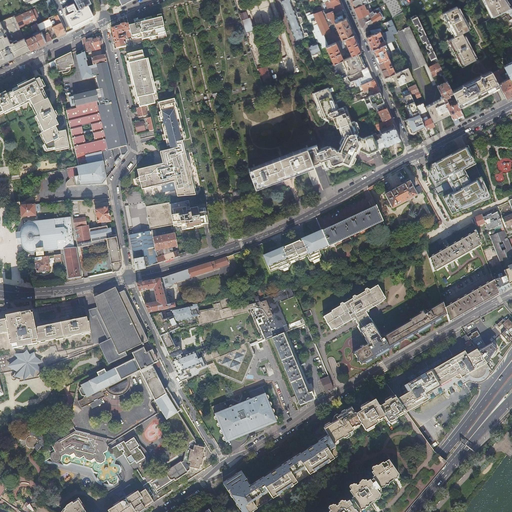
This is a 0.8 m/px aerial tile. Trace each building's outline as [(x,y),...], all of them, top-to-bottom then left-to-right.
[(74,0),(79,9),(88,5),(91,3),(89,0),(74,0)] [(291,0),(281,0),(296,40),(308,35),(307,33),(306,33),(304,34),(301,25),(302,24),(303,23),(301,18),(300,17),(298,18),(295,8),(297,7),(297,6),(295,1),(294,0),(292,1),(291,0)] [(332,9),(335,12),(343,9),(340,3),(339,0),(331,0),(329,1),(328,0),(327,0),(324,1),(328,10),(332,8),(332,9)] [(364,4),(372,0),(350,0),(354,8),(364,4)] [(483,0),(490,11),(486,14),(489,19),(494,16),(503,11),(511,7),(505,0),(483,0)] [(368,13),(370,13),(368,9),(367,10),(364,4),(354,8),(358,18),(368,14),(368,13)] [(93,16),(88,5),(79,9),(66,15),(72,26),(79,22),(93,16)] [(310,12),(311,14),(314,13),(324,10),(322,5),(317,7),(317,9),(310,12)] [(456,36),(449,40),(462,66),(477,58),(463,32),(470,28),(457,5),(443,13),(456,36)] [(511,6),(511,7),(503,11),(504,13),(506,12),(507,13),(509,12),(510,14),(509,15),(511,19),(509,20),(510,23),(511,21),(511,6)] [(26,12),(15,17),(20,27),(37,19),(33,9),(26,12)] [(324,10),(314,13),(319,26),(328,21),(325,14),(324,12),(324,10)] [(332,24),(337,21),(336,18),(334,13),(333,13),(332,11),(330,12),(330,11),(326,12),(327,13),(325,14),(328,21),(331,21),(332,24)] [(374,13),(373,11),(370,13),(368,13),(368,14),(370,17),(371,19),(373,24),(380,19),(381,20),(383,19),(383,18),(384,18),(380,11),(377,13),(376,12),(374,13)] [(322,48),(326,46),(335,42),(333,39),(326,42),(323,34),(334,29),(333,26),(336,25),(338,29),(336,30),(338,37),(341,36),(342,39),(344,38),(354,34),(347,17),(344,19),(337,21),(332,24),(331,21),(328,21),(319,26),(314,13),(311,14),(309,15),(322,48)] [(365,28),(373,24),(371,19),(369,20),(369,18),(368,18),(370,17),(368,14),(358,18),(362,27),(365,28)] [(25,39),(20,27),(15,17),(15,15),(0,22),(0,21),(0,64),(8,61),(30,50),(25,39)] [(427,52),(431,59),(436,57),(419,20),(417,15),(411,17),(415,25),(417,24),(418,27),(418,29),(419,30),(420,31),(421,34),(419,35),(423,42),(425,42),(426,44),(426,46),(426,48),(428,48),(430,51),(427,52)] [(161,34),(164,34),(160,16),(148,19),(148,18),(142,20),(141,20),(134,22),(132,23),(132,26),(131,26),(128,26),(128,27),(125,27),(128,38),(128,41),(133,39),(134,40),(138,40),(138,42),(146,40),(147,40),(152,39),(153,38),(153,36),(161,34)] [(250,17),(242,20),(246,32),(254,29),(250,17)] [(40,29),(40,30),(52,24),(49,18),(37,24),(40,29)] [(398,32),(392,19),(387,22),(389,26),(382,29),(390,46),(389,47),(393,56),(401,52),(393,34),(398,32)] [(57,37),(66,32),(62,22),(53,27),(57,37)] [(109,37),(112,51),(122,48),(121,42),(122,42),(121,38),(120,37),(117,38),(117,37),(119,36),(119,34),(122,33),(123,38),(124,39),(128,38),(125,27),(125,26),(122,26),(121,26),(121,25),(120,25),(117,26),(117,27),(116,27),(111,29),(112,29),(108,30),(109,37)] [(406,28),(403,30),(421,67),(427,64),(426,62),(410,27),(406,28)] [(380,31),(372,34),(366,37),(372,50),(386,44),(384,40),(381,41),(379,40),(379,39),(379,36),(382,35),(380,31)] [(25,39),(30,50),(46,42),(43,36),(41,32),(32,36),(31,34),(28,36),(29,38),(25,39)] [(43,36),(46,42),(52,39),(49,34),(43,36)] [(351,53),(352,56),(359,53),(360,52),(362,51),(354,34),(344,38),(348,48),(347,49),(348,50),(349,50),(350,51),(346,53),(348,54),(351,53)] [(85,37),(82,38),(84,48),(85,51),(85,52),(100,49),(99,44),(102,44),(101,39),(100,37),(86,40),(85,37)] [(326,46),(333,64),(335,63),(342,60),(344,59),(336,42),(335,42),(326,46)] [(319,56),(322,55),(320,49),(317,43),(309,46),(312,56),(317,54),(318,56),(319,56)] [(378,62),(389,57),(386,51),(385,49),(387,48),(386,44),(372,50),(378,62)] [(83,79),(92,77),(89,66),(87,59),(85,52),(85,51),(77,55),(81,74),(83,79)] [(146,106),(148,105),(155,104),(153,95),(155,94),(152,84),(151,80),(151,76),(149,71),(148,65),(147,60),(145,60),(143,51),(135,52),(127,54),(128,58),(128,59),(129,58),(130,62),(130,63),(130,64),(131,68),(131,71),(133,77),(133,78),(135,83),(134,83),(135,87),(135,88),(136,92),(136,94),(137,98),(138,98),(140,103),(139,103),(139,104),(140,107),(145,106),(146,106)] [(350,74),(361,69),(365,67),(364,64),(365,63),(361,56),(360,56),(359,53),(352,56),(344,59),(345,62),(344,62),(348,72),(350,71),(350,74)] [(68,54),(55,60),(58,71),(70,68),(71,67),(70,64),(68,54)] [(102,56),(92,58),(93,65),(107,62),(105,55),(104,55),(104,54),(102,55),(102,56)] [(392,64),(389,57),(378,62),(384,77),(392,74),(395,72),(392,66),(391,66),(390,65),(392,64)] [(344,59),(342,60),(348,75),(350,74),(350,71),(348,72),(344,62),(345,62),(344,59)] [(452,91),(439,62),(433,65),(431,59),(426,62),(427,64),(433,76),(442,72),(444,78),(444,79),(445,82),(437,86),(443,98),(450,114),(455,124),(460,122),(457,117),(463,114),(459,106),(452,91)] [(510,78),(511,81),(511,60),(503,65),(504,66),(510,78)] [(99,106),(116,101),(107,62),(93,65),(89,66),(92,77),(96,76),(96,78),(95,78),(98,88),(99,88),(99,90),(95,91),(98,102),(99,106)] [(261,80),(270,78),(265,65),(257,68),(261,80)] [(347,76),(341,78),(346,91),(373,79),(367,67),(365,67),(361,69),(364,76),(349,82),(347,76)] [(413,78),(408,67),(395,72),(392,74),(397,85),(405,82),(413,78)] [(488,73),(452,91),(459,106),(500,85),(499,83),(493,72),(490,67),(486,70),(488,73)] [(497,70),(493,72),(499,83),(500,85),(506,98),(511,94),(511,81),(510,78),(503,81),(501,79),(500,79),(498,75),(499,74),(497,70)] [(0,112),(3,111),(4,113),(30,100),(38,116),(36,117),(44,132),(41,133),(46,144),(45,145),(47,149),(55,148),(55,149),(70,147),(66,130),(58,132),(56,126),(59,125),(56,118),(57,117),(52,107),(50,103),(48,98),(42,88),(44,87),(39,78),(35,80),(34,79),(27,82),(28,84),(7,94),(6,91),(0,94),(0,112)] [(373,79),(346,91),(351,104),(358,101),(355,94),(370,88),(373,94),(380,91),(374,79),(373,79)] [(422,97),(416,84),(408,88),(410,92),(411,94),(415,93),(417,97),(420,96),(420,97),(422,97)] [(368,153),(371,152),(369,147),(377,144),(373,134),(363,138),(360,137),(357,138),(356,134),(358,133),(359,133),(355,122),(351,123),(348,116),(347,117),(343,108),(337,111),(329,89),(315,94),(317,100),(315,100),(321,115),(322,114),(323,117),(334,122),(336,127),(340,126),(344,136),(341,143),(356,150),(357,148),(368,153)] [(95,91),(74,95),(74,97),(76,106),(77,107),(98,102),(95,91)] [(373,94),(364,98),(365,100),(370,98),(373,105),(372,105),(370,102),(367,104),(369,110),(374,108),(373,106),(376,105),(384,101),(380,91),(373,94)] [(424,122),(423,121),(421,118),(422,118),(420,113),(418,109),(416,105),(415,103),(411,94),(410,92),(403,95),(407,104),(412,117),(406,119),(411,131),(414,132),(425,126),(424,122)] [(450,114),(443,98),(426,106),(431,117),(433,122),(450,114)] [(176,142),(185,140),(177,108),(176,108),(175,103),(176,103),(175,99),(159,103),(159,107),(161,112),(159,113),(161,121),(162,121),(163,124),(162,124),(166,139),(168,139),(171,149),(178,147),(176,142)] [(119,148),(127,146),(116,101),(99,106),(109,150),(112,150),(119,148)] [(386,105),(384,101),(376,105),(377,108),(378,110),(386,106),(386,105)] [(86,156),(102,152),(109,150),(99,106),(98,102),(77,107),(77,109),(66,111),(75,150),(79,166),(88,164),(86,156)] [(427,110),(423,102),(421,103),(416,105),(418,109),(420,113),(427,110)] [(147,115),(145,106),(140,107),(137,108),(136,108),(139,117),(147,115)] [(391,117),(387,108),(379,111),(381,117),(383,121),(385,120),(391,117)] [(388,126),(394,123),(391,117),(385,120),(388,126)] [(433,122),(431,117),(423,121),(424,122),(425,126),(427,130),(435,126),(433,122)] [(146,126),(145,124),(144,124),(143,121),(135,123),(137,132),(145,130),(145,126),(146,126)] [(385,146),(401,139),(395,127),(387,130),(380,133),(381,137),(385,146)] [(377,145),(379,149),(385,146),(381,137),(380,133),(377,134),(376,133),(375,131),(372,132),(372,134),(373,134),(377,144),(377,145)] [(189,195),(196,195),(195,191),(197,191),(185,140),(176,142),(178,147),(171,149),(162,151),(163,156),(161,156),(163,162),(163,165),(143,170),(142,168),(137,170),(142,189),(154,186),(162,184),(166,183),(170,183),(174,182),(177,196),(189,195)] [(356,151),(356,150),(341,143),(338,149),(349,154),(346,162),(342,160),(341,161),(344,162),(350,165),(356,151)] [(307,148),(313,163),(320,161),(320,162),(323,168),(333,164),(338,162),(341,161),(342,160),(346,162),(349,154),(338,149),(338,150),(338,149),(336,150),(335,148),(333,147),(331,148),(330,145),(318,150),(316,144),(307,148)] [(127,146),(119,148),(121,155),(118,158),(116,161),(116,162),(117,165),(122,158),(128,151),(127,146)] [(431,165),(429,173),(435,183),(444,179),(443,178),(447,176),(453,185),(457,193),(454,195),(454,194),(444,199),(453,216),(460,213),(459,209),(489,197),(482,179),(470,186),(461,169),(475,162),(468,146),(464,148),(431,165)] [(307,165),(313,163),(307,148),(307,147),(250,169),(250,168),(249,168),(255,185),(307,165)] [(109,150),(102,152),(104,160),(114,158),(112,150),(109,150)] [(104,160),(102,152),(86,156),(88,164),(104,160)] [(88,164),(79,166),(77,166),(79,175),(71,177),(70,178),(70,179),(69,180),(68,181),(67,182),(67,183),(67,184),(67,185),(67,186),(103,184),(107,179),(104,160),(88,164)] [(158,164),(142,168),(143,170),(163,165),(163,162),(161,162),(158,164)] [(77,166),(67,168),(69,177),(71,177),(79,175),(77,166)] [(392,208),(417,194),(413,189),(409,181),(385,195),(388,199),(390,203),(392,208)] [(417,195),(424,191),(420,185),(413,189),(417,194),(417,195)] [(151,227),(148,228),(148,229),(152,229),(151,227),(173,223),(173,224),(177,224),(177,227),(181,226),(182,228),(185,228),(186,230),(194,228),(193,227),(201,226),(201,225),(208,224),(205,209),(199,210),(198,208),(191,209),(189,202),(170,205),(170,203),(148,206),(151,227)] [(36,215),(35,204),(21,205),(22,217),(36,215)] [(383,221),(376,205),(322,230),(325,236),(328,244),(329,246),(383,221)] [(98,223),(102,222),(106,222),(111,221),(110,219),(108,207),(96,209),(98,223)] [(503,225),(497,212),(491,215),(491,214),(487,215),(487,216),(483,217),(485,223),(487,230),(501,224),(501,226),(503,225)] [(511,224),(511,213),(502,218),(506,227),(511,224)] [(482,215),(474,218),(477,226),(485,223),(483,217),(482,215)] [(63,249),(74,247),(70,217),(32,221),(31,220),(29,220),(28,220),(27,221),(27,220),(22,221),(22,226),(21,228),(21,230),(20,232),(22,244),(22,246),(23,247),(24,249),(26,250),(27,251),(29,252),(30,252),(31,253),(33,253),(35,253),(35,251),(37,251),(38,255),(43,254),(43,251),(63,249)] [(86,217),(74,219),(78,245),(78,250),(81,249),(80,245),(83,244),(82,238),(84,238),(90,237),(90,236),(91,239),(104,237),(106,236),(110,261),(112,272),(118,271),(122,266),(117,237),(110,238),(107,226),(106,226),(103,227),(90,229),(90,232),(89,232),(88,225),(87,226),(86,217)] [(318,248),(328,244),(325,236),(322,230),(314,234),(315,235),(313,236),(312,235),(305,238),(306,240),(300,242),(299,241),(285,247),(286,249),(280,251),(280,250),(264,257),(271,271),(279,268),(279,269),(283,271),(290,267),(291,264),(290,262),(307,255),(310,260),(312,261),(320,257),(321,255),(318,248)] [(433,271),(481,245),(476,232),(475,230),(474,231),(475,233),(429,258),(433,271)] [(511,257),(511,256),(511,248),(507,237),(505,230),(490,236),(500,261),(511,257)] [(159,262),(187,254),(186,251),(179,254),(178,250),(174,252),(173,247),(178,246),(175,233),(153,237),(152,231),(130,235),(129,235),(135,270),(145,268),(145,267),(158,263),(159,262)] [(104,240),(104,237),(91,239),(85,240),(84,238),(82,238),(83,244),(80,245),(104,240)] [(74,247),(63,249),(68,278),(81,276),(76,247),(74,247)] [(48,256),(36,257),(36,260),(37,271),(38,272),(50,270),(48,256)] [(225,256),(217,259),(218,261),(216,262),(218,266),(228,263),(225,256)] [(218,261),(217,259),(211,262),(170,275),(162,277),(160,278),(136,282),(140,291),(145,290),(145,291),(146,290),(145,290),(150,289),(154,288),(156,301),(153,302),(145,304),(149,313),(176,307),(175,302),(170,303),(167,304),(163,287),(165,288),(171,286),(173,284),(172,282),(190,277),(213,270),(213,268),(218,267),(218,266),(216,262),(218,261)] [(499,293),(510,287),(505,275),(502,276),(501,273),(495,276),(496,278),(494,279),(499,293)] [(499,293),(494,279),(444,307),(446,314),(449,321),(469,310),(499,293)] [(444,307),(442,301),(427,310),(428,311),(425,313),(423,309),(420,311),(420,312),(410,318),(410,320),(384,335),(381,335),(372,322),(366,311),(383,301),(382,300),(385,298),(378,285),(370,290),(368,288),(366,292),(365,291),(357,296),(356,296),(354,299),(353,298),(344,303),(343,303),(341,306),(340,305),(332,310),(332,311),(324,316),(326,320),(328,323),(329,325),(333,329),(336,327),(336,328),(355,317),(361,328),(361,329),(368,342),(364,345),(363,344),(360,346),(361,347),(353,351),(353,354),(355,354),(358,358),(357,361),(359,361),(361,364),(362,363),(365,363),(365,361),(370,358),(372,359),(435,323),(435,321),(440,318),(441,319),(442,316),(446,314),(444,307)] [(253,308),(254,310),(252,311),(264,340),(272,337),(283,333),(289,330),(277,301),(280,300),(280,302),(294,296),(290,286),(282,289),(281,288),(279,287),(276,288),(275,290),(276,292),(257,300),(256,296),(252,297),(253,301),(236,306),(235,306),(231,307),(228,297),(207,302),(197,304),(195,304),(193,304),(193,305),(168,310),(170,317),(162,318),(160,312),(150,314),(174,366),(202,355),(205,362),(219,356),(215,347),(209,349),(207,346),(196,350),(181,356),(180,354),(181,353),(179,350),(177,351),(171,338),(172,337),(173,336),(176,334),(177,334),(177,335),(180,333),(181,333),(181,332),(183,332),(185,332),(186,332),(187,332),(188,333),(190,332),(189,330),(234,317),(233,316),(245,312),(249,311),(248,309),(253,308)] [(127,355),(126,351),(142,343),(143,345),(144,344),(144,343),(148,341),(148,340),(143,330),(124,290),(118,293),(115,287),(111,289),(98,295),(94,297),(97,307),(88,309),(92,317),(97,315),(108,339),(99,344),(109,364),(127,355)] [(310,308),(302,312),(305,317),(312,314),(310,308)] [(13,346),(38,341),(35,327),(32,312),(28,313),(12,316),(6,317),(7,318),(10,332),(11,340),(13,346)] [(62,322),(65,336),(90,331),(87,317),(84,317),(68,321),(62,322)] [(499,327),(502,325),(506,329),(501,334),(509,342),(511,339),(511,319),(509,317),(505,321),(502,318),(496,323),(499,327)] [(0,333),(10,332),(7,318),(0,319),(0,333)] [(61,337),(65,336),(62,322),(58,322),(37,327),(35,327),(38,341),(40,341),(61,337)] [(283,333),(272,337),(300,404),(314,399),(311,392),(309,392),(307,392),(306,389),(308,388),(307,386),(305,386),(297,366),(298,366),(297,363),(296,364),(288,344),(289,343),(288,341),(287,342),(283,333)] [(471,340),(466,335),(462,337),(465,343),(471,340)] [(492,343),(478,351),(487,363),(497,348),(492,343)] [(0,357),(3,373),(14,371),(17,373),(15,376),(25,378),(24,377),(32,375),(34,376),(41,370),(40,369),(43,366),(68,356),(67,354),(83,349),(82,347),(57,352),(54,345),(0,356),(0,357)] [(465,383),(470,381),(473,382),(476,383),(480,382),(483,381),(485,380),(487,378),(490,375),(491,373),(492,371),(490,368),(487,363),(478,351),(474,345),(451,359),(431,371),(425,374),(425,373),(418,378),(418,379),(409,384),(409,383),(404,385),(408,392),(399,397),(397,399),(405,410),(406,412),(408,410),(418,405),(419,407),(449,390),(451,394),(454,392),(452,389),(457,385),(458,387),(465,383)] [(254,354),(251,346),(206,364),(206,365),(207,365),(208,366),(213,376),(214,375),(214,374),(217,373),(242,383),(254,354)] [(140,370),(155,400),(166,393),(164,389),(154,369),(152,364),(158,361),(152,349),(146,352),(143,347),(133,353),(133,354),(135,358),(110,370),(109,369),(109,368),(108,368),(107,368),(106,368),(105,368),(98,372),(100,375),(81,385),(82,387),(87,397),(129,375),(140,370)] [(206,364),(205,362),(202,355),(174,366),(178,375),(184,373),(183,370),(201,363),(202,366),(206,364)] [(159,360),(158,361),(152,364),(154,369),(162,365),(159,360)] [(87,397),(82,387),(80,387),(79,390),(82,395),(85,396),(83,398),(78,401),(82,407),(90,403),(100,398),(105,396),(104,392),(107,391),(109,392),(111,393),(113,394),(116,395),(118,395),(120,394),(123,393),(125,392),(127,391),(128,389),(129,387),(130,385),(131,382),(131,380),(130,378),(130,375),(129,375),(87,397)] [(326,393),(334,388),(329,376),(321,379),(326,393)] [(175,389),(175,387),(174,385),(172,384),(171,382),(169,381),(166,387),(168,391),(176,392),(176,391),(175,389)] [(262,386),(249,391),(252,398),(251,399),(250,398),(249,398),(248,397),(248,398),(247,398),(247,399),(247,400),(233,406),(233,405),(232,405),(231,405),(230,405),(229,406),(229,407),(228,408),(225,401),(212,407),(226,442),(240,436),(239,432),(245,430),(246,429),(247,431),(253,429),(252,427),(259,424),(261,428),(275,422),(262,386)] [(166,387),(164,389),(166,393),(155,400),(167,419),(178,412),(180,410),(178,407),(168,391),(166,387)] [(325,428),(336,443),(336,442),(344,437),(344,438),(348,436),(347,434),(353,431),(351,428),(354,426),(355,427),(357,425),(360,426),(360,424),(362,425),(366,432),(378,425),(377,422),(379,420),(380,421),(383,419),(385,419),(385,417),(389,422),(392,420),(392,421),(398,417),(397,415),(402,413),(401,412),(403,411),(405,410),(397,399),(396,397),(394,399),(392,400),(391,399),(385,402),(386,404),(380,407),(379,406),(375,400),(361,409),(362,411),(357,414),(355,414),(352,407),(346,411),(346,412),(336,418),(338,420),(333,423),(333,424),(325,428)] [(103,402),(100,398),(90,403),(92,408),(103,402)] [(129,429),(150,419),(150,412),(144,415),(143,413),(143,411),(138,410),(136,407),(132,406),(127,409),(128,409),(127,423),(125,419),(125,416),(119,415),(121,419),(124,419),(123,426),(124,429),(129,429)] [(184,460),(181,462),(181,461),(168,469),(169,471),(154,480),(153,479),(143,485),(145,489),(150,497),(154,495),(154,496),(161,491),(159,488),(174,478),(175,480),(188,472),(187,471),(190,469),(190,467),(191,463),(189,462),(191,449),(194,450),(195,445),(196,442),(194,440),(195,439),(178,412),(167,419),(184,446),(185,446),(186,448),(184,460)] [(246,429),(245,430),(248,437),(255,434),(252,427),(253,429),(247,431),(246,429)] [(35,447),(37,451),(43,447),(43,446),(44,443),(44,441),(43,439),(42,437),(41,436),(39,433),(38,432),(39,430),(34,428),(29,428),(29,430),(27,430),(25,431),(23,433),(22,434),(21,436),(18,436),(17,439),(23,448),(25,447),(27,445),(29,447),(31,448),(33,448),(35,447)] [(333,445),(336,443),(325,428),(324,429),(328,435),(333,445)] [(75,431),(51,445),(55,451),(51,453),(50,458),(52,461),(57,463),(60,460),(62,464),(67,465),(71,463),(91,468),(94,472),(99,473),(97,477),(100,481),(104,482),(108,480),(111,484),(114,485),(118,483),(119,478),(116,474),(120,472),(121,468),(119,464),(115,463),(116,459),(110,450),(106,442),(107,438),(75,431)] [(241,511),(251,511),(253,511),(254,510),(256,509),(274,498),(276,496),(280,494),(290,487),(294,485),(297,483),(311,474),(313,473),(317,470),(326,465),(326,464),(331,461),(335,459),(340,455),(338,453),(335,447),(333,445),(328,435),(319,441),(319,443),(313,446),(314,447),(307,451),(307,450),(301,454),(300,454),(283,464),(283,466),(277,470),(271,474),(270,474),(265,477),(263,477),(253,484),(252,486),(251,486),(250,483),(250,482),(243,471),(241,470),(225,481),(224,483),(241,511)] [(124,441),(110,450),(116,459),(124,454),(130,464),(135,461),(137,463),(146,458),(140,450),(139,450),(137,447),(139,446),(134,437),(125,443),(124,441)] [(379,451),(380,449),(378,446),(378,445),(373,438),(371,439),(376,447),(379,451)] [(191,463),(190,467),(200,469),(200,464),(202,465),(203,459),(205,452),(203,451),(204,447),(195,445),(194,450),(191,449),(189,462),(191,463)] [(280,446),(279,445),(278,446),(270,451),(270,452),(272,455),(282,449),(280,446)] [(365,479),(362,481),(364,484),(375,499),(380,494),(378,491),(381,489),(380,488),(399,474),(388,459),(386,461),(383,463),(382,462),(372,469),(373,471),(371,472),(374,476),(373,477),(373,478),(370,480),(370,479),(367,481),(365,479)] [(364,484),(362,481),(357,485),(355,484),(353,485),(355,488),(367,505),(375,499),(364,484)] [(336,506),(334,504),(330,507),(331,509),(328,511),(329,511),(357,511),(367,505),(355,488),(353,485),(351,487),(352,489),(349,491),(353,496),(351,498),(352,499),(349,501),(349,500),(346,502),(344,500),(336,506)] [(139,511),(145,508),(144,507),(153,501),(150,497),(145,489),(138,494),(136,491),(134,493),(133,492),(124,498),(124,499),(124,500),(123,500),(122,502),(121,502),(120,503),(119,503),(119,502),(112,506),(113,507),(106,511),(139,511)] [(86,511),(82,505),(82,504),(78,499),(72,503),(71,502),(65,506),(62,511),(64,511),(63,511),(86,511)]
